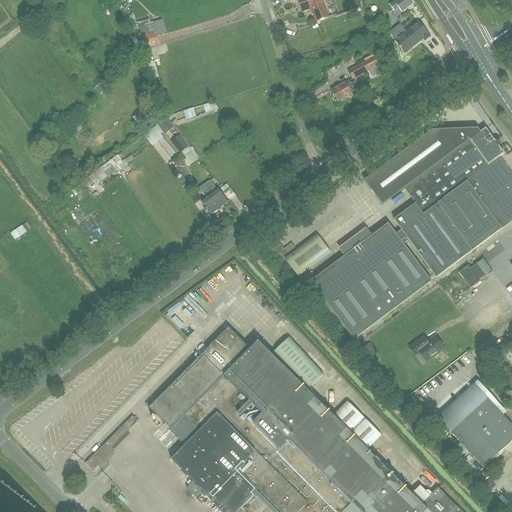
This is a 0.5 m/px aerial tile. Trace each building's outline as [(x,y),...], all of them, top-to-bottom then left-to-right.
[(302,0),(299,1),(303,13),(310,10),(315,22),(326,18),(326,17),(328,16),(321,0),(302,0)] [(396,0),(391,4),(395,10),(399,7),(403,11),(414,2),(412,0),(396,0)] [(144,25),(139,27),(133,14),(131,14),(127,4),(119,7),(135,37),(137,40),(144,38),(143,36),(147,35),(144,25)] [(401,23),(390,32),(396,39),(395,40),(406,53),(413,47),(412,46),(424,37),(426,40),(432,36),(419,21),(406,31),(401,23)] [(142,49),(147,48),(147,49),(160,45),(156,33),(147,35),(143,36),(144,38),(137,40),(142,49)] [(150,53),(149,50),(144,51),(145,54),(143,54),(146,64),(148,70),(149,70),(156,93),(163,92),(156,67),(154,61),(153,62),(150,53)] [(352,78),(378,64),(374,57),(348,71),(352,78)] [(101,82),(94,89),(100,95),(107,87),(101,82)] [(338,101),(352,93),(354,97),(361,93),(357,86),(354,88),(351,82),(347,84),(346,82),(332,89),(335,95),(334,97),(336,100),(338,100),(338,101)] [(362,114),(375,107),(372,101),(359,108),(362,114)] [(204,105),(204,106),(206,113),(218,110),(214,103),(204,105)] [(193,108),(190,109),(184,112),(187,120),(196,117),(193,108)] [(165,135),(174,127),(167,118),(158,125),(165,135)] [(49,138),(56,132),(63,127),(58,121),(55,124),(57,126),(53,129),(46,134),(49,138)] [(236,131),(240,128),(235,121),(231,124),(236,131)] [(157,125),(144,136),(152,146),(163,138),(160,134),(163,132),(157,125)] [(511,220),(511,175),(499,157),(504,154),(498,146),(499,144),(499,142),(497,141),(495,142),(485,128),(480,132),(478,129),(432,130),(364,181),(382,206),(400,192),(405,189),(415,203),(393,219),(402,230),(396,234),(388,223),(310,282),(354,339),(437,277),(501,229),(511,220)] [(85,130),(77,137),(83,145),(92,139),(85,130)] [(180,153),(189,146),(180,135),(171,142),(180,153)] [(210,181),(199,189),(206,199),(202,202),(205,207),(205,208),(206,209),(207,209),(210,214),(227,202),(218,190),(217,190),(210,181)] [(227,183),(220,188),(229,200),(236,196),(227,183)] [(80,184),(71,190),(75,196),(84,191),(80,184)] [(184,188),(189,195),(194,192),(188,185),(184,188)] [(195,204),(202,199),(196,190),(189,195),(195,204)] [(11,234),(15,241),(28,232),(27,232),(32,228),(28,222),(11,234)] [(276,239),(273,235),(266,240),(269,244),(276,239)] [(317,235),(285,259),(298,277),(330,253),(317,235)] [(277,240),(269,246),(272,250),(273,250),(280,259),(287,253),(277,240)] [(470,289),(492,273),(482,260),(470,269),(468,266),(458,274),(470,289)] [(206,494),(223,511),(461,511),(458,509),(457,509),(437,489),(430,496),(420,486),(411,496),(366,450),(381,435),(349,403),(334,418),(307,391),(324,374),(289,339),(272,356),(257,341),(255,342),(249,348),(229,327),(213,343),(149,407),(186,444),(171,459),(203,491),(202,492),(205,496),(206,494)] [(444,349),(435,337),(425,345),(421,339),(409,347),(415,356),(420,353),(426,362),(444,349)] [(380,353),(370,343),(363,350),(372,360),(380,353)] [(439,419),(449,429),(450,431),(449,431),(483,467),(511,440),(511,426),(485,398),(475,387),(465,396),(464,396),(439,419)] [(417,408),(424,402),(420,398),(414,404),(417,408)] [(133,417),(108,442),(86,463),(94,471),(105,460),(115,449),(113,447),(138,422),(133,417)]
